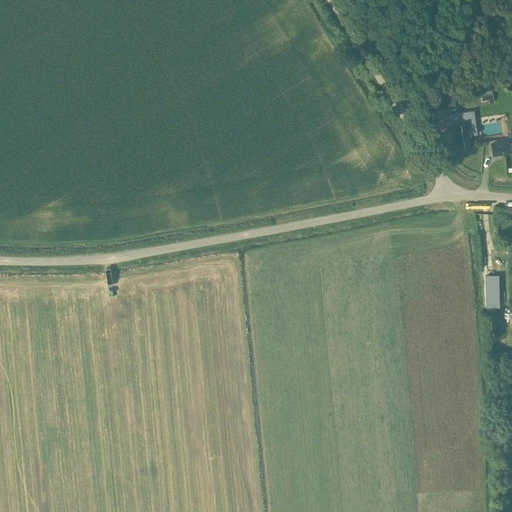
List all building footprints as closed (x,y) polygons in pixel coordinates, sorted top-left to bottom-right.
[(494,102),(492,93),(492,87),(489,87),(489,85),(482,86),(482,88),(480,88),(481,94),(481,96),(488,95),(489,103),(494,102)] [(453,125),(457,146),(474,143),(473,134),(471,134),(469,122),(457,124),(456,116),(446,117),(447,126),(453,125)] [(511,153),(509,139),(491,142),(493,156),(511,153)] [(488,225),(488,213),(477,213),(477,225),(488,225)] [(497,275),(484,275),(485,299),(498,299),(497,275)]
